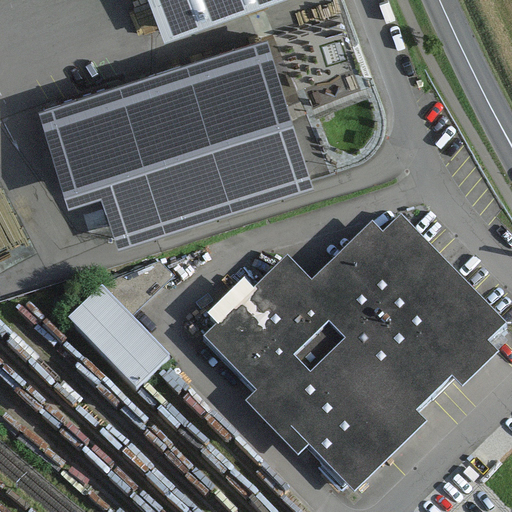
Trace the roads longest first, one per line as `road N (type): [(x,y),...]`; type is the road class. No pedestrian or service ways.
road 1 (unclassified): [(363,0),(415,145),(437,183),(511,269)]
road 2 (unclassified): [(511,393),(392,511)]
road 3 (primary): [(440,0),(511,144)]
